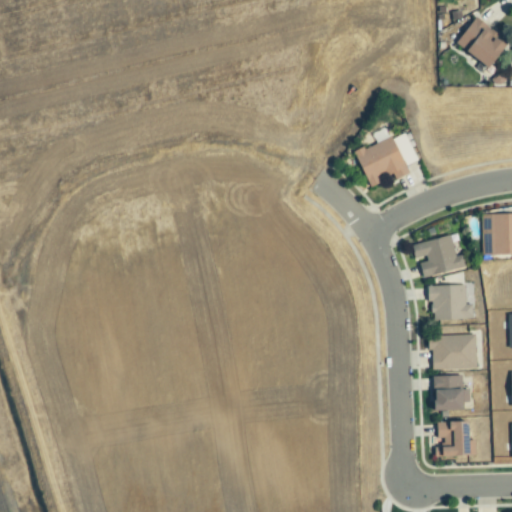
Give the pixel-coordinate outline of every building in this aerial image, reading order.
[(489,38),(493,33),(473,17),(452,43),(483,69),(501,47),(489,38)] [(415,160),(402,131),(352,154),(367,188),(378,183),(377,179),(389,173),(392,179),(406,173),(403,166),(415,160)] [(480,255),(511,254),(511,213),(480,214),(480,235),(480,255)] [(464,267),(461,254),(453,256),(448,235),(408,244),(411,261),(416,260),(420,277),(464,267)] [(424,285),(424,302),(427,302),(428,314),(433,314),(433,320),(471,319),(470,304),(463,305),(462,284),(424,285)] [(473,369),(472,335),(436,336),(436,343),(427,343),(428,370),(473,369)] [(458,375),(429,376),(430,411),(459,410),(459,403),(467,403),(466,389),(459,389),(458,375)] [(465,422),(435,422),(435,447),(431,447),(431,457),(472,456),(472,440),(466,440),(465,422)]
